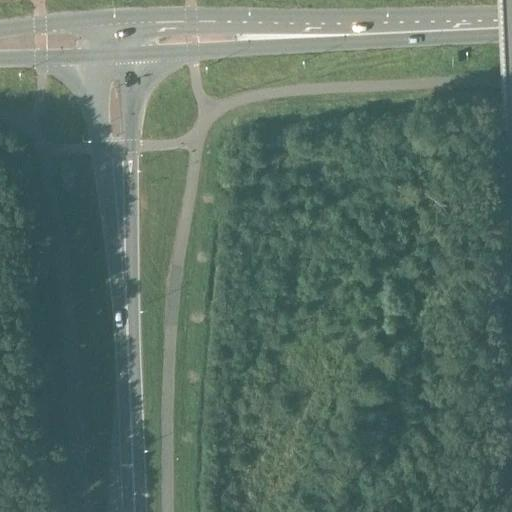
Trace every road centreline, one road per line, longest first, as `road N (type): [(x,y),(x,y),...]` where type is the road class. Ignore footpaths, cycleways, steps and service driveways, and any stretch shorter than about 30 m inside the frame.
road 1 (secondary): [(132,511),(119,206)]
road 2 (secondary): [(172,56),(346,41),(380,28)]
road 3 (secondary): [(380,28),(170,14)]
road 4 (secondary): [(380,28),(511,24)]
